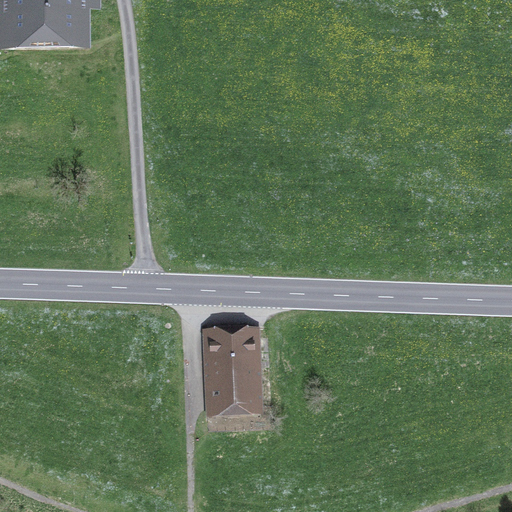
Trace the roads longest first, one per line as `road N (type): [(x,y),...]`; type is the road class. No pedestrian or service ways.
road 1 (secondary): [(0,283),(511,301)]
road 2 (track): [(123,0),(146,287)]
road 3 (track): [(191,413),(190,289)]
